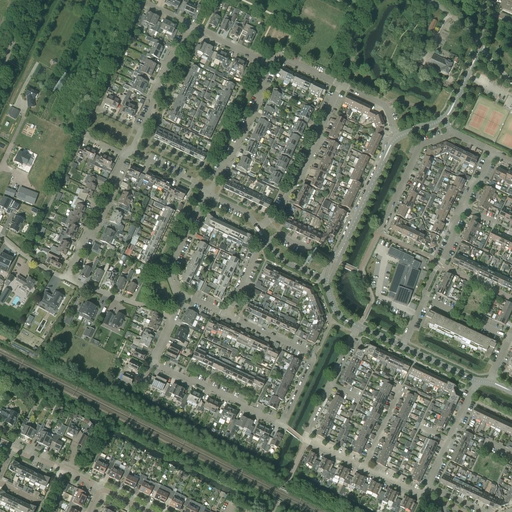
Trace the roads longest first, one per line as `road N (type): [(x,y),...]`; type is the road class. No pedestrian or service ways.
road 1 (residential): [(152,363),(283,424),(310,354),(228,315)]
road 2 (residential): [(363,468),(304,438),(358,326)]
road 3 (residential): [(259,228),(302,174),(341,85)]
road 4 (tertiary): [(326,281),(397,137)]
road 5 (residential): [(402,346),(462,206)]
road 6 (residential): [(209,192),(270,63)]
road 7 (residential): [(66,279),(124,155)]
road 8 (residential): [(378,231),(418,146),(452,133)]
road 9 (residential): [(182,297),(168,270),(207,190)]
